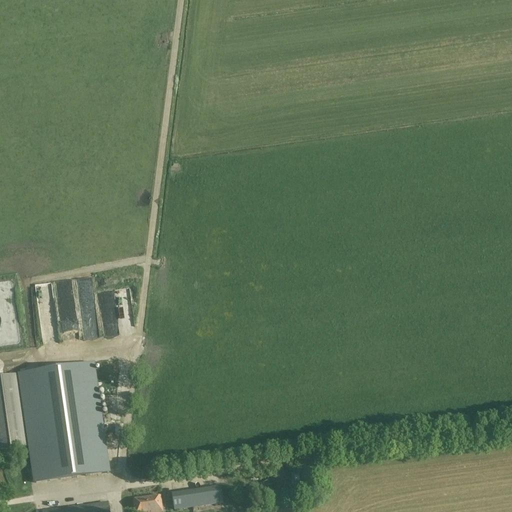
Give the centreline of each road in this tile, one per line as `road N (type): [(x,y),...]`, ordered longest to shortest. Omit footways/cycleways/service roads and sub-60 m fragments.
road 1 (track): [(511,429),(0,503)]
road 2 (track): [(181,0),(117,486)]
